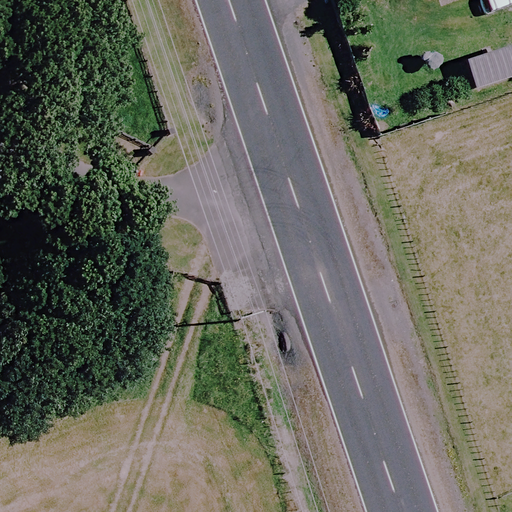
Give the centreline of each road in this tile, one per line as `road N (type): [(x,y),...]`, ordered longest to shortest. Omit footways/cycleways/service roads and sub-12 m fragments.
road 1 (primary): [(233,0),(405,511)]
road 2 (unknown): [(294,185),(158,197),(57,168),(0,138)]
